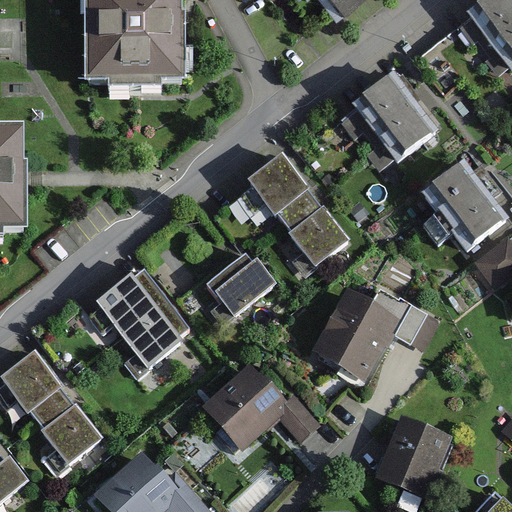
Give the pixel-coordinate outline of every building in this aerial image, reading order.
[(185,21),(180,21),(180,0),(84,0),(84,87),(106,87),(106,94),(160,94),(160,90),(185,90),(185,21)] [(332,0),(343,13),(359,0),(332,0)] [(511,29),(511,0),(495,0),(473,18),(493,44),(511,29)] [(511,29),(493,44),(511,68),(511,29)] [(413,108),(392,81),(359,106),(381,134),(413,108)] [(434,135),(413,108),(381,134),(402,161),(434,135)] [(28,167),(25,167),(24,129),(0,129),(0,241),(4,241),(4,235),(28,235),(28,180),(28,167)] [(286,224),(313,203),(282,163),(251,187),(275,218),(279,214),(286,224)] [(511,224),(468,170),(434,197),(477,251),(511,224)] [(346,245),(313,203),(286,224),(294,234),(289,238),(313,269),(346,245)] [(496,291),(511,278),(511,247),(507,240),(475,265),(496,291)] [(221,308),(213,314),(225,330),(237,321),(280,288),(262,264),(255,270),(248,260),(208,292),(221,308)] [(124,341),(168,305),(145,277),(134,287),(130,282),(98,308),(102,313),(92,321),(106,339),(116,331),(124,341)] [(363,387),(398,321),(345,293),(309,359),(363,387)] [(168,305),(124,341),(136,355),(125,363),(140,382),(183,348),(178,342),(190,333),(168,305)] [(36,426),(66,402),(33,362),(0,389),(0,390),(26,422),(30,419),(36,426)] [(238,454),(277,419),(300,444),(318,429),(293,401),(284,409),(247,368),(199,411),(238,454)] [(66,402),(36,426),(46,437),(40,442),(68,475),(102,446),(66,402)] [(511,415),(505,409),(491,423),(511,443),(511,415)] [(452,441),(399,420),(374,481),(427,502),(452,441)] [(104,511),(165,511),(170,508),(173,511),(207,511),(184,485),(173,495),(139,456),(92,497),(104,511)] [(0,509),(29,487),(11,464),(4,469),(0,463),(0,509)] [(509,511),(493,496),(478,511),(509,511)]
